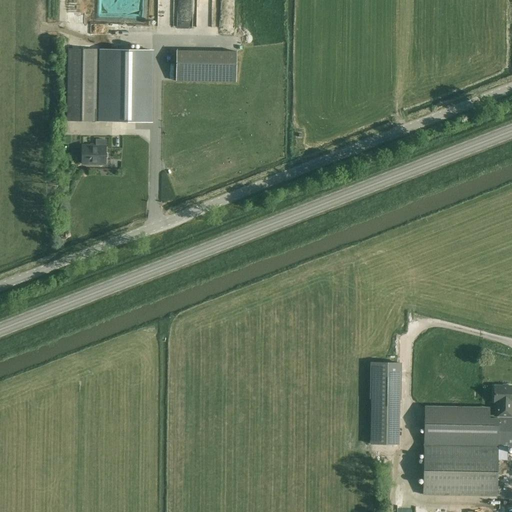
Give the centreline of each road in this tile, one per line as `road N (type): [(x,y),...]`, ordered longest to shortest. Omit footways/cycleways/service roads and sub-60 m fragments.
road 1 (unclassified): [(0,285),(511,86)]
road 2 (primary): [(511,131),(0,330)]
